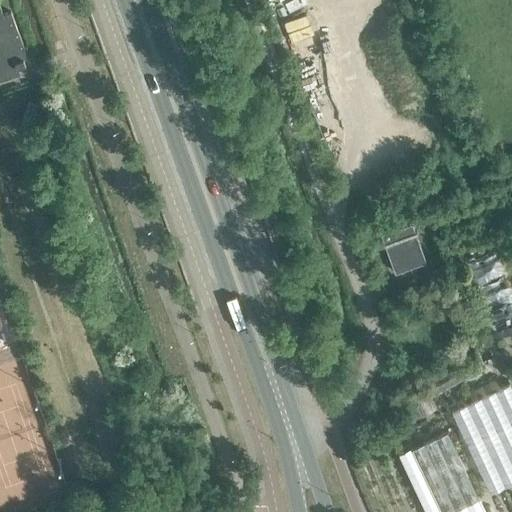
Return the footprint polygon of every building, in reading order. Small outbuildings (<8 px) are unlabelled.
[(410,0),(270,0),(294,64),(417,20),(410,0)] [(20,49),(24,48),(11,11),(3,13),(0,5),(0,81),(20,74),(18,67),(26,64),(20,49)] [(28,103),(21,124),(30,127),(37,106),(28,103)] [(416,231),(415,231),(412,223),(381,234),(384,242),(383,243),(384,245),(385,244),(395,272),(426,261),(416,233),(417,233),(416,231)] [(511,282),(498,248),(469,260),(500,334),(511,329),(511,282)] [(475,348),(484,344),(476,321),(467,324),(475,348)] [(455,415),(491,491),(511,481),(511,397),(509,391),(455,415)] [(421,410),(432,404),(426,392),(414,398),(421,410)] [(426,511),(485,511),(447,431),(399,454),(426,511)]
